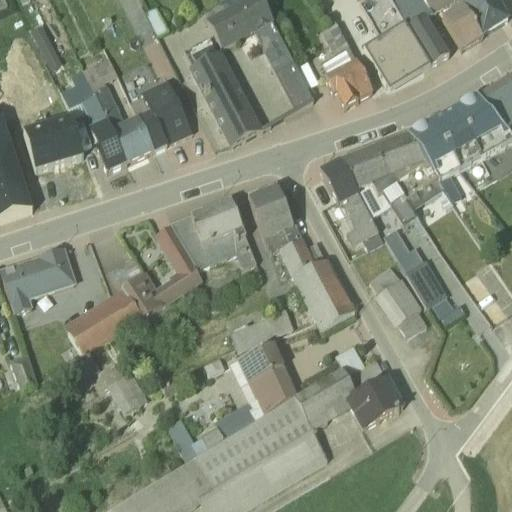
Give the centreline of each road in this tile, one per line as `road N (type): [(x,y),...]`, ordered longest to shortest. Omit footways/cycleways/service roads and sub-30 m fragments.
road 1 (residential): [(279,164),(444,468)]
road 2 (residential): [(279,164),(0,257)]
road 3 (residential): [(511,61),(392,125),(279,164)]
road 4 (unknown): [(267,511),(418,421)]
